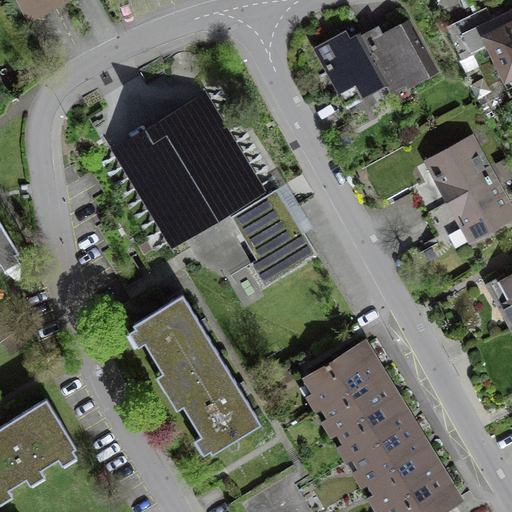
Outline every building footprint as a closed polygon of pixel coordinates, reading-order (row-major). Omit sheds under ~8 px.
[(19,0),(30,20),(68,0),(19,0)] [(482,12),(445,28),(459,59),(486,47),(500,77),(511,71),(511,20),(491,30),(482,12)] [(375,19),(355,30),(384,83),(390,94),(438,69),(408,13),(380,28),(375,19)] [(360,95),(384,83),(355,30),(348,34),(345,27),(313,45),(337,90),(353,81),(360,95)] [(202,95),(113,152),(175,247),(264,190),(202,95)] [(427,157),(449,200),(497,174),(474,132),(427,157)] [(511,219),(511,202),(497,174),(449,200),(472,241),(511,219)] [(281,195),(238,222),(261,259),(250,266),(265,290),(319,257),(281,195)] [(0,223),(0,269),(5,267),(8,272),(21,265),(17,258),(19,257),(0,223)] [(511,303),(511,270),(499,278),(511,303)] [(155,378),(165,394),(220,361),(182,298),(135,327),(137,331),(131,335),(139,348),(148,343),(165,372),(155,378)] [(313,403),(382,363),(366,337),(297,377),(313,403)] [(260,427),(220,361),(165,394),(176,412),(188,405),(205,434),(195,441),(204,456),(213,450),(215,454),(260,427)] [(400,395),(382,363),(313,403),(332,435),(400,395)] [(415,421),(400,395),(332,435),(347,461),(415,421)] [(48,402),(0,430),(0,508),(1,510),(15,502),(9,492),(29,480),(33,487),(46,479),(41,471),(61,459),(67,469),(82,459),(48,402)] [(431,447),(415,421),(347,461),(362,487),(431,447)] [(379,511),(446,473),(431,447),(362,487),(376,511),(379,511)] [(433,511),(460,497),(446,473),(379,511),(433,511)]
